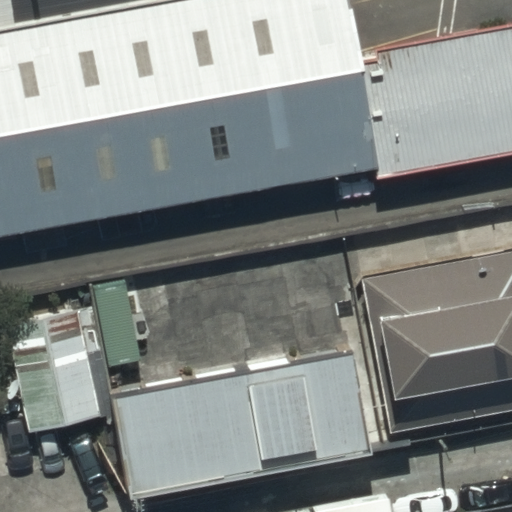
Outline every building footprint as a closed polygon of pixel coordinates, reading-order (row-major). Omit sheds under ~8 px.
[(361,0),(136,0),(0,24),(0,227),(511,131),(511,46),(503,0),(458,0),(365,18),(361,0)] [(511,245),(360,275),(390,428),(511,404),(511,245)] [(122,275),(86,282),(106,379),(143,371),(122,275)] [(83,305),(2,322),(24,431),(106,414),(83,305)] [(113,381),(132,488),(368,445),(349,339),(113,381)]
